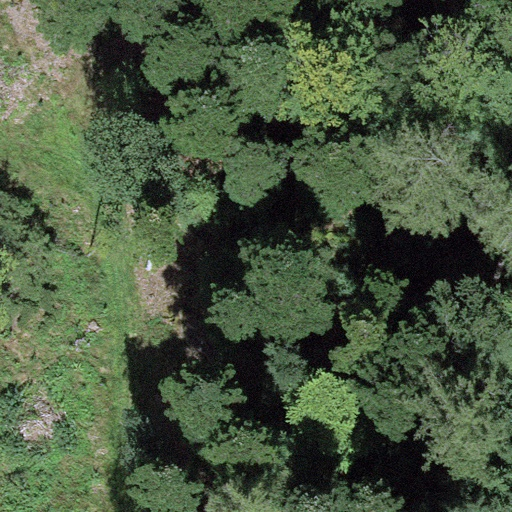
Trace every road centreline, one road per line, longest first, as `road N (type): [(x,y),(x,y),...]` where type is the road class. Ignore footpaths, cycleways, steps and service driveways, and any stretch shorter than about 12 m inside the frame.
road 1 (track): [(133,511),(121,245),(71,151),(0,160)]
road 2 (track): [(71,151),(117,0)]
